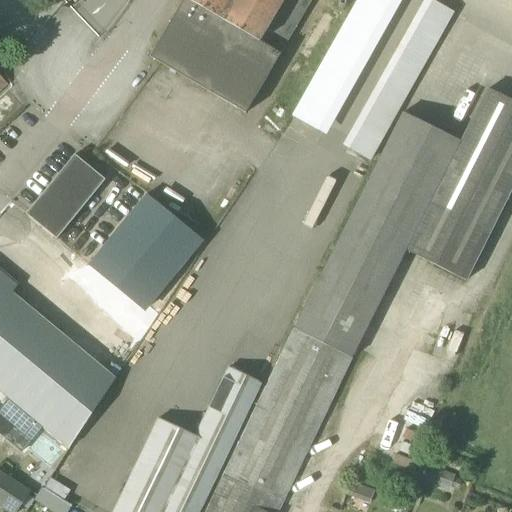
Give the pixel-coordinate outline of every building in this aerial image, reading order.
[(184,0),(151,58),(246,114),(312,0),(184,0)] [(327,137),(397,0),(352,0),(291,119),(327,137)] [(511,189),(511,103),(487,91),(407,252),(466,281),(511,189)] [(158,105),(194,125),(199,116),(163,96),(158,105)] [(15,107),(16,105),(15,103),(15,101),(13,99),(12,98),(9,97),(7,97),(5,97),(4,98),(2,99),(1,101),(0,102),(0,107),(1,109),(2,111),(3,112),(5,113),(7,113),(9,113),(12,112),(13,111),(15,109),(15,107)] [(278,511),(317,431),(352,358),(461,142),(403,113),(294,330),(206,511),(278,511)] [(26,215),(57,240),(106,180),(75,155),(26,215)] [(0,391),(21,409),(41,426),(69,449),(115,380),(12,294),(19,285),(0,268),(0,391)] [(199,511),(262,383),(229,368),(196,436),(159,419),(121,498),(114,511),(199,511)] [(21,409),(12,419),(0,409),(0,432),(0,433),(6,437),(9,433),(24,446),(41,426),(21,409)] [(461,481),(454,479),(455,475),(428,466),(423,481),(450,490),(451,487),(459,490),(461,481)] [(0,471),(0,507),(6,511),(17,511),(31,492),(0,471)] [(347,496),(370,505),(375,491),(352,483),(347,496)]
